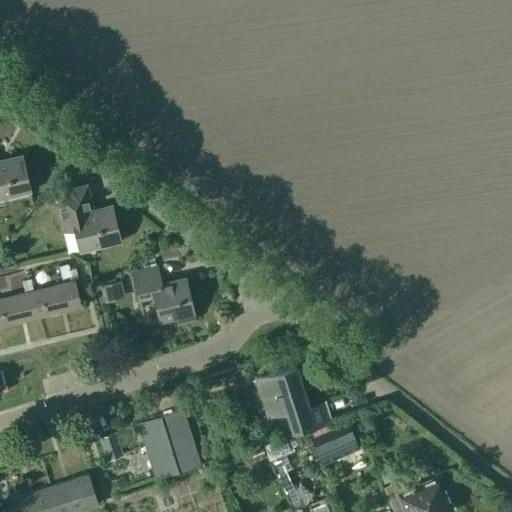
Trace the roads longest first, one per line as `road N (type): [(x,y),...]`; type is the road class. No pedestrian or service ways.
road 1 (residential): [(0,84),(263,297)]
road 2 (residential): [(263,297),(511,487)]
road 3 (residential): [(0,421),(201,356),(223,344),(263,297)]
